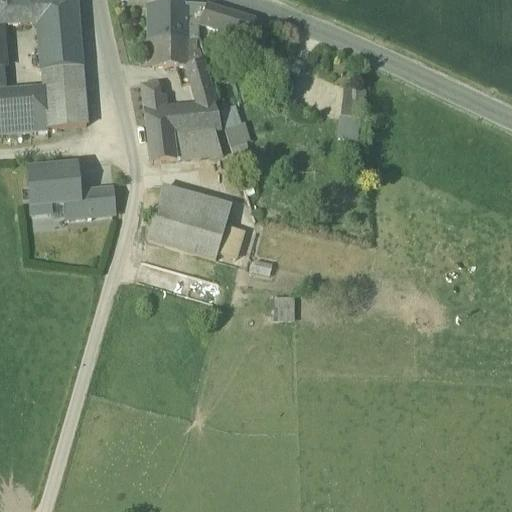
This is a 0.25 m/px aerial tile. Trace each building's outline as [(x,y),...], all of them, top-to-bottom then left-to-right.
[(6,28),(36,26),(35,3),(14,5),(13,0),(0,0),(0,11),(5,11),(6,27),(6,28)] [(36,26),(40,74),(80,70),(74,0),(49,2),(51,25),(36,26)] [(49,2),(35,3),(36,26),(51,25),(49,2)] [(147,7),(147,41),(192,42),(192,24),(191,5),(147,7)] [(192,24),(205,29),(207,10),(191,5),(192,24)] [(205,29),(247,41),(252,24),(207,10),(205,29)] [(252,24),(247,41),(264,46),(269,30),(252,24)] [(193,68),(193,65),(192,53),(192,42),(147,41),(148,69),(183,68),(193,68)] [(198,53),(192,53),(193,65),(201,63),(198,53)] [(183,68),(194,96),(209,91),(201,63),(193,65),(193,68),(183,68)] [(85,129),(80,70),(40,74),(41,91),(44,91),(46,116),(47,132),(85,129)] [(141,86),(144,112),(160,111),(157,85),(141,86)] [(343,89),(339,120),(359,123),(366,124),(365,93),(343,89)] [(44,91),(41,91),(4,95),(0,95),(0,120),(46,116),(44,91)] [(194,96),(198,108),(213,107),(209,91),(194,96)] [(149,165),(175,162),(189,161),(186,136),(213,133),(220,132),(213,107),(198,108),(160,111),(144,112),(149,165)] [(234,109),(219,114),(225,133),(240,128),(234,109)] [(46,116),(0,120),(0,136),(47,132),(46,116)] [(339,120),(338,120),(335,142),(356,145),(359,123),(339,120)] [(230,150),(246,146),(249,144),(244,127),(240,128),(225,133),(230,150)] [(220,160),(213,133),(186,136),(189,161),(175,162),(176,164),(220,160)] [(230,150),(234,162),(250,158),(246,146),(230,150)] [(64,207),(78,206),(77,196),(76,182),(73,183),(71,170),(26,174),(28,194),(29,206),(29,210),(49,208),(64,207)] [(110,193),(86,195),(89,220),(113,218),(110,193)] [(162,193),(153,225),(201,239),(210,207),(162,193)] [(21,206),(29,206),(28,194),(20,194),(21,206)] [(78,206),(64,207),(65,222),(89,220),(86,195),(77,196),(78,206)] [(217,256),(218,257),(226,229),(231,213),(210,207),(201,239),(153,225),(147,243),(216,262),(217,256)] [(49,208),(29,210),(30,218),(49,216),(49,208)] [(243,235),(226,229),(218,257),(232,261),(243,235)] [(142,265),(137,283),(206,303),(211,286),(142,265)] [(293,300),(269,301),(269,325),(293,324),(293,300)]
